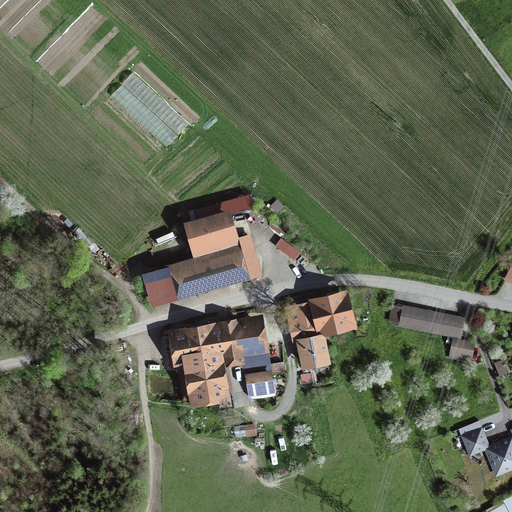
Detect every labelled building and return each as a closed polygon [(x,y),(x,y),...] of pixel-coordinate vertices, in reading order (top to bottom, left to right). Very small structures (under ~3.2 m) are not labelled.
[(167,145),(189,121),(134,71),(112,95),(167,145)] [(194,254),(241,242),(240,236),(230,204),(183,218),(194,254)] [(194,254),(167,261),(179,298),(262,272),(251,232),(240,236),(241,242),(194,254)] [(321,330),(356,322),(350,295),(343,297),(342,293),(323,298),(324,301),(314,303),(321,330)] [(464,340),(468,317),(406,304),(401,326),(464,340)] [(273,354),(266,314),(170,329),(176,369),(188,367),(195,406),(236,399),(231,368),(237,366),(248,365),(247,358),(273,354)] [(305,371),(334,365),(328,331),(299,337),(305,371)] [(252,400),(279,394),(274,368),(247,374),(252,400)] [(237,423),(236,433),(257,434),(257,424),(237,423)] [(486,447),(490,446),(482,426),(460,434),(469,454),(486,447)] [(511,468),(511,436),(490,446),(486,447),(497,475),(511,468)]
